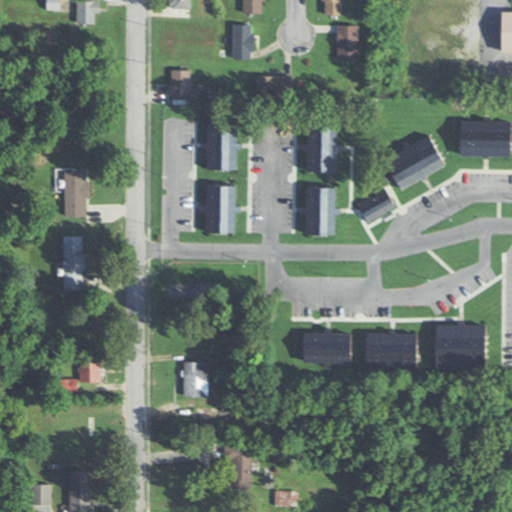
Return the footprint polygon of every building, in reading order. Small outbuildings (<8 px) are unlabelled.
[(45,0),(44,9),(57,11),(59,1),(54,0),(45,0)] [(96,0),(75,0),(75,24),(96,24),(96,0)] [(168,0),(168,9),(189,9),(189,0),(168,0)] [(241,0),(241,13),(263,13),(262,0),(241,0)] [(321,0),(321,16),(342,16),(341,0),(321,0)] [(500,52),(511,52),(511,11),(500,11),(500,52)] [(252,59),(252,24),(231,24),(231,59),(252,59)] [(336,27),(336,64),(356,63),(356,27),(336,27)] [(189,98),(189,70),(168,70),(168,98),(189,98)] [(288,77),(258,77),(258,95),(288,95),(288,77)] [(510,157),(510,121),(459,121),(459,157),(510,157)] [(236,170),(236,123),(205,123),(205,170),(236,170)] [(335,124),(305,124),(305,172),(335,172),(335,124)] [(444,168),(428,136),(383,160),(399,191),(444,168)] [(87,172),(63,172),(63,217),(87,217),(87,172)] [(203,233),(234,233),(234,185),(203,185),(203,233)] [(334,235),(335,188),(304,187),(304,235),(334,235)] [(355,204),(365,223),(394,208),(384,189),(355,204)] [(62,235),(61,290),(82,291),(83,236),(62,235)] [(168,302),(196,304),(197,284),(169,282),(168,302)] [(485,325),(435,324),(434,370),(484,371),(485,325)] [(349,332),(302,332),(302,363),(349,363),(349,332)] [(415,333),(365,333),(365,369),(415,369),(415,333)] [(206,398),(206,362),(181,362),(181,398),(206,398)] [(78,363),(78,382),(99,382),(99,363),(78,363)] [(58,417),(58,439),(94,439),(94,417),(58,417)] [(250,488),(251,444),(223,444),(223,460),(230,460),(230,488),(250,488)] [(90,511),(90,472),(68,472),(67,511),(90,511)] [(29,506),(50,506),(50,485),(29,485),(29,506)]
